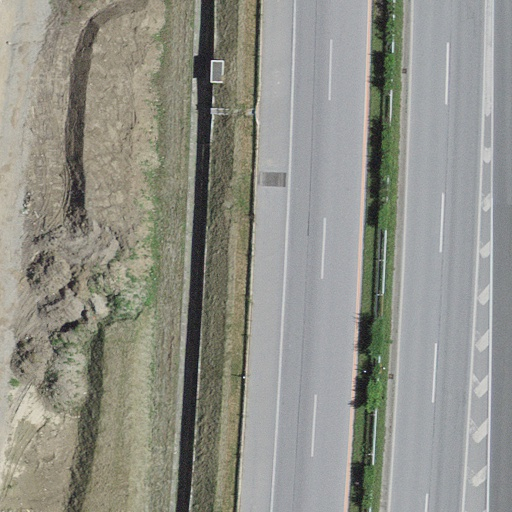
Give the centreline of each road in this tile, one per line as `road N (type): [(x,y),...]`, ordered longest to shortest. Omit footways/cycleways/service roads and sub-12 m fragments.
road 1 (motorway): [(423,511),(446,0)]
road 2 (motorway): [(329,0),(306,511)]
road 3 (motorway): [(509,511),(509,230),(495,0)]
